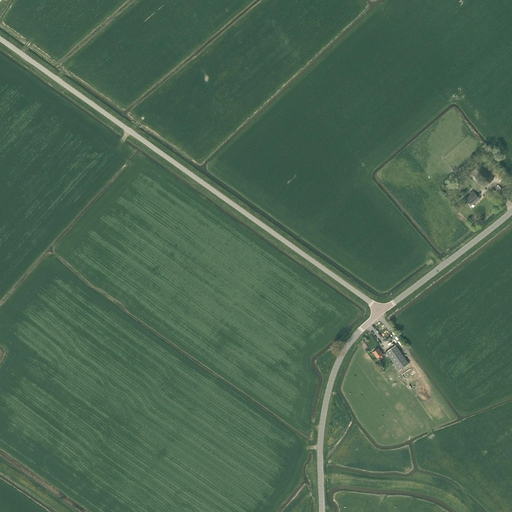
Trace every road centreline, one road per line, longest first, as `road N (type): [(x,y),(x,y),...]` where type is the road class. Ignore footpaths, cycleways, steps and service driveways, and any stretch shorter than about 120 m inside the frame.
road 1 (tertiary): [(380,313),(0,38)]
road 2 (tertiary): [(322,511),(326,398),(347,346),(380,313)]
road 3 (tertiary): [(380,313),(511,211)]
road 4 (track): [(320,479),(416,486),(452,496),(468,511)]
